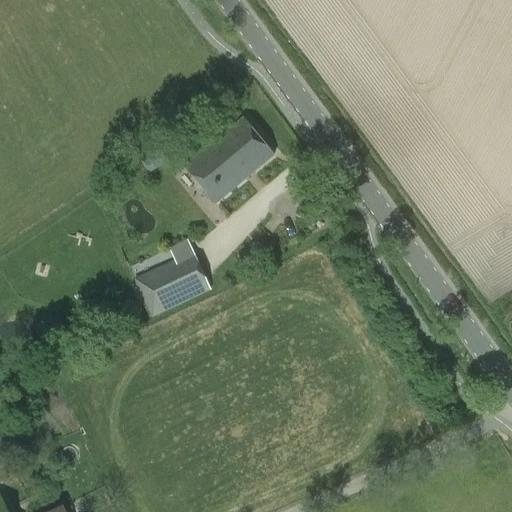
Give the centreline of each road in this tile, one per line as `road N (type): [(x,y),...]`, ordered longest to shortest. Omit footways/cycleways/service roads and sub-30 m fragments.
road 1 (tertiary): [(511,383),(235,0)]
road 2 (unclassified): [(278,511),(511,406)]
